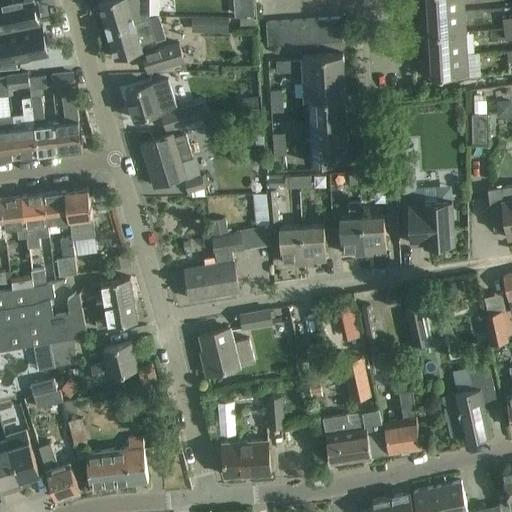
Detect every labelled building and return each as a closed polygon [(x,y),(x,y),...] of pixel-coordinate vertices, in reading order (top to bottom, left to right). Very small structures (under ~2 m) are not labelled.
[(0,0),(0,28),(39,21),(38,17),(41,17),(38,1),(35,1),(34,0),(8,0),(6,0),(0,0)] [(108,0),(100,2),(108,30),(159,16),(159,15),(158,15),(158,14),(150,16),(150,0),(108,0)] [(427,0),(429,12),(464,10),(463,0),(427,0)] [(511,4),(502,6),(504,23),(511,21),(511,4)] [(427,34),(430,34),(466,31),(464,10),(429,12),(429,24),(426,25),(427,34)] [(159,16),(108,30),(116,58),(135,53),(142,51),(141,45),(166,37),(159,16)] [(341,17),(328,18),(329,42),(342,41),(341,17)] [(229,19),(214,18),(213,30),(228,30),(229,19)] [(328,18),(314,19),(316,43),(329,42),(328,18)] [(303,19),(291,20),(292,44),(304,43),(303,19)] [(314,19),(303,19),(304,43),(316,43),(314,19)] [(291,20),(278,21),(279,45),(292,44),(291,20)] [(279,45),(278,21),(266,21),(267,45),(279,45)] [(43,26),(0,34),(0,69),(20,67),(20,66),(18,66),(17,58),(48,52),(43,26)] [(466,31),(430,34),(427,34),(427,43),(430,43),(431,55),(467,53),(466,31)] [(179,42),(143,53),(148,69),(183,59),(179,42)] [(303,70),(303,77),(344,75),(343,53),(302,55),(303,59),(294,59),(295,71),(303,70)] [(467,53),(431,55),(432,69),(429,69),(429,78),(468,76),(467,53)] [(285,60),(286,71),(295,71),(294,59),(285,60)] [(277,60),(277,72),(286,71),(285,60),(277,60)] [(28,71),(6,74),(8,88),(30,85),(29,77),(28,71)] [(73,72),(53,75),(51,75),(53,88),(74,85),(73,72)] [(8,88),(6,74),(0,75),(0,94),(9,93),(8,88)] [(30,85),(31,96),(39,153),(61,150),(57,122),(46,124),(41,88),(47,88),(45,75),(29,77),(30,85)] [(305,100),(309,99),(345,96),(344,75),(303,77),(305,100)] [(160,81),(159,79),(152,82),(125,91),(134,119),(161,110),(167,128),(186,122),(207,115),(202,100),(179,107),(169,78),(160,81)] [(464,80),(464,92),(484,91),(484,79),(464,80)] [(75,85),(83,105),(95,100),(88,80),(75,85)] [(288,82),(287,101),(297,101),(298,83),(288,82)] [(57,122),(61,150),(82,148),(75,89),(62,90),(66,121),(57,122)] [(269,90),(269,101),(281,100),(280,89),(269,90)] [(24,127),(15,128),(13,128),(17,156),(39,153),(31,96),(23,97),(24,106),(22,106),(24,127)] [(309,99),(310,120),(347,118),(345,96),(309,99)] [(281,100),(269,101),(270,111),(281,111),(281,100)] [(488,143),(487,109),(473,109),(473,143),(488,143)] [(0,116),(0,158),(17,156),(13,128),(15,128),(14,124),(10,124),(9,119),(12,119),(11,115),(0,116)] [(347,131),(347,118),(310,120),(312,142),(351,140),(351,131),(347,131)] [(172,133),(160,137),(141,144),(155,185),(186,175),(181,161),(193,157),(186,133),(173,138),(172,133)] [(271,133),(272,144),(284,143),(283,133),(271,133)] [(352,148),(351,140),(312,142),(313,164),(329,163),(349,162),(348,149),(352,148)] [(284,143),(272,144),(272,154),(284,153),(284,143)] [(396,190),(412,189),(414,188),(412,145),(394,146),(396,190)] [(360,171),(349,172),(349,184),(360,183),(360,171)] [(370,171),(369,171),(360,171),(360,183),(371,182),(370,171)] [(299,175),(299,186),(310,185),(309,174),(299,175)] [(191,177),(184,180),(187,192),(191,190),(204,187),(202,177),(201,175),(191,177)] [(288,175),(289,187),(299,186),(299,175),(288,175)] [(511,184),(488,188),(491,209),(494,229),(507,227),(509,239),(511,238),(511,184)] [(69,218),(70,226),(71,236),(72,237),(72,239),(94,235),(88,187),(66,190),(69,218)] [(268,193),(269,222),(278,221),(276,189),(268,189),(268,193)] [(60,227),(70,226),(69,218),(66,190),(44,193),(48,221),(48,224),(60,223),(60,227)] [(38,222),(48,221),(44,193),(22,196),(25,224),(23,224),(24,229),(28,228),(28,233),(26,233),(27,236),(31,270),(44,268),(38,222)] [(240,231),(229,233),(232,250),(268,244),(264,222),(269,222),(268,193),(255,194),(258,226),(239,229),(240,231)] [(19,237),(27,236),(26,233),(28,233),(28,228),(24,229),(23,224),(25,224),(22,196),(0,198),(0,206),(3,227),(17,225),(19,237)] [(351,216),(340,216),(341,232),(342,252),(355,252),(355,255),(363,255),(361,215),(360,199),(348,200),(349,211),(351,211),(351,216)] [(422,202),(412,203),(408,203),(411,243),(425,242),(425,244),(455,242),(452,199),(422,200),(422,202)] [(364,215),(361,215),(363,255),(372,254),(372,251),(386,250),(384,214),(364,215)] [(324,225),(301,226),(304,265),(312,264),(312,260),(326,260),(324,225)] [(304,265),(301,226),(280,228),(282,262),(295,261),(295,265),(304,265)] [(232,250),(229,233),(213,236),(217,262),(185,268),(190,299),(239,290),(232,250)] [(72,237),(71,236),(60,237),(62,258),(57,258),(59,275),(76,273),(72,239),(72,237)] [(97,269),(110,263),(103,248),(90,253),(97,269)] [(32,276),(33,285),(47,283),(45,268),(44,268),(31,270),(32,276)] [(511,296),(511,272),(503,275),(508,297),(511,296)] [(14,288),(33,285),(32,276),(12,279),(14,288)] [(102,306),(106,305),(106,303),(134,298),(130,277),(90,283),(92,292),(104,290),(106,301),(101,302),(102,306)] [(0,350),(35,345),(51,342),(52,341),(52,342),(73,338),(71,326),(85,323),(82,307),(76,308),(75,303),(69,304),(70,312),(57,314),(54,296),(59,296),(57,281),(47,283),(33,285),(14,288),(0,290),(0,350)] [(76,308),(82,307),(79,292),(75,293),(68,299),(69,304),(75,303),(76,308)] [(306,296),(312,320),(330,316),(324,292),(306,296)] [(441,293),(424,296),(431,330),(449,326),(441,293)] [(106,303),(106,305),(108,316),(96,318),(97,327),(138,320),(134,298),(106,303)] [(405,309),(414,344),(433,340),(425,304),(405,309)] [(240,313),(242,328),(272,323),(270,309),(240,313)] [(484,314),(490,342),(508,338),(502,311),(484,314)] [(87,335),(85,323),(71,326),(73,338),(74,338),(74,337),(87,335)] [(254,362),(248,337),(233,341),(229,327),(200,335),(206,358),(203,358),(207,374),(254,362)] [(74,338),(73,338),(52,342),(56,365),(78,360),(74,338)] [(131,340),(112,345),(102,348),(105,361),(90,364),(93,378),(109,374),(109,375),(138,368),(131,340)] [(51,342),(35,345),(39,369),(56,366),(55,365),(51,342)] [(389,344),(392,371),(407,370),(404,342),(389,344)] [(371,355),(376,384),(390,382),(385,352),(378,353),(377,344),(370,345),(372,355),(371,355)] [(343,361),(351,399),(372,395),(364,356),(343,361)] [(446,398),(450,413),(454,433),(465,431),(467,439),(489,434),(482,403),(497,400),(489,368),(473,371),(477,388),(456,393),(457,396),(446,398)] [(327,376),(330,387),(344,383),(341,372),(327,376)] [(55,377),(32,382),(35,394),(58,389),(57,388),(55,377)] [(60,387),(57,388),(58,389),(35,394),(38,407),(63,401),(60,387)] [(384,421),(390,451),(422,446),(415,405),(413,389),(399,392),(402,407),(404,418),(384,421)] [(282,396),(268,397),(270,426),(284,425),(282,396)] [(390,452),(381,408),(364,411),(365,422),(354,423),(349,420),(348,413),(324,417),(328,442),(331,462),(372,455),(390,452)] [(7,439),(6,440),(22,488),(30,485),(28,478),(40,474),(26,429),(6,436),(7,439)] [(34,435),(56,499),(80,491),(69,460),(57,464),(45,431),(34,435)] [(87,452),(89,467),(91,487),(149,480),(143,435),(128,437),(129,447),(87,452)] [(268,438),(242,440),(222,442),(225,475),(270,472),(268,438)] [(0,446),(1,450),(0,450),(0,488),(2,494),(22,488),(6,440),(0,441),(0,446)] [(497,490),(500,505),(501,511),(511,511),(511,506),(511,504),(511,468),(503,471),(507,488),(497,490)] [(414,491),(418,510),(418,511),(468,511),(461,481),(414,491)] [(414,511),(410,492),(391,496),(394,511),(414,511)] [(394,511),(391,496),(371,500),(372,508),(358,511),(394,511)]
